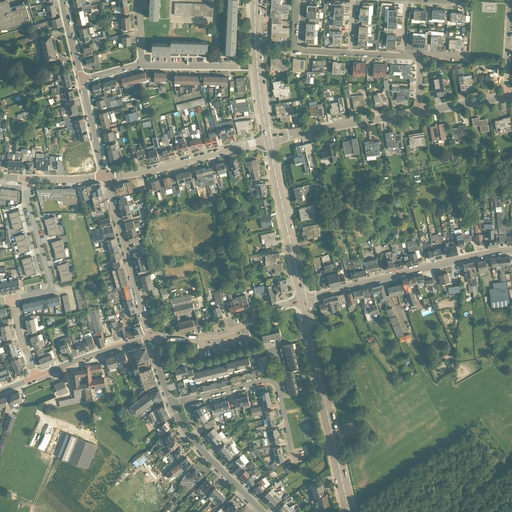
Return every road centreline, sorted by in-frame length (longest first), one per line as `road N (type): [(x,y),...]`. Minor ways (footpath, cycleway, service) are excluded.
road 1 (tertiary): [(348,511),(302,299)]
road 2 (tertiary): [(302,299),(511,249)]
road 3 (residential): [(150,338),(104,176)]
road 4 (residential): [(104,176),(267,139)]
road 5 (tertiary): [(302,299),(267,139)]
road 6 (residential): [(150,338),(216,337),(302,299)]
road 7 (residential): [(11,298),(51,286),(26,178)]
road 8 (residential): [(267,139),(417,112)]
road 9 (residential): [(261,511),(189,437),(171,403)]
road 10 (tertiary): [(267,139),(254,0)]
road 11 (residential): [(35,377),(150,338)]
